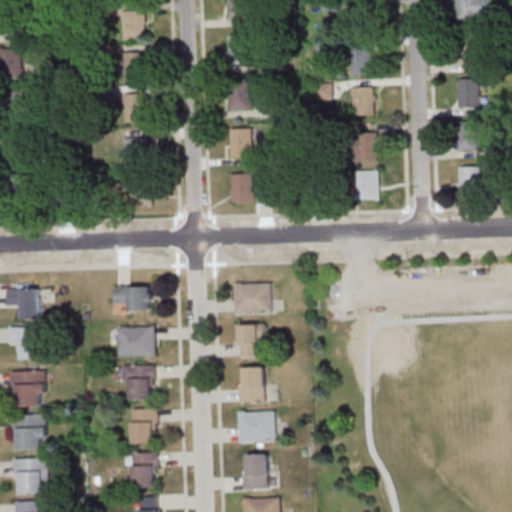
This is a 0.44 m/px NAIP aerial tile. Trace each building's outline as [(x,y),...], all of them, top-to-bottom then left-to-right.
[(249,0),(228,0),(228,18),(249,18),(249,0)] [(488,0),(457,0),(457,21),(488,21),(488,0)] [(349,22),(372,22),(372,4),(349,4),(349,22)] [(0,34),(20,34),(20,6),(0,7),(0,34)] [(120,38),(147,38),(147,10),(120,10),(120,38)] [(252,35),(230,35),(230,63),(252,63),(252,35)] [(460,62),(482,62),(482,35),(460,35),(460,62)] [(374,45),(353,45),(353,74),(374,74),(374,45)] [(24,76),(24,48),(2,48),(2,76),(24,76)] [(123,80),(146,80),(146,52),(123,52),(123,80)] [(481,78),(459,78),(459,106),(481,106),(481,78)] [(230,109),(253,109),(253,81),(230,81),(230,109)] [(320,98),(333,98),(332,83),(319,83),(320,98)] [(376,86),(354,86),(354,114),(376,114),(376,86)] [(26,91),(5,91),(5,122),(26,122),(26,91)] [(125,93),(125,121),(147,121),(147,93),(125,93)] [(460,120),(460,149),(483,149),(483,120),(460,120)] [(254,127),(232,127),(232,156),(254,156),(254,127)] [(378,160),(378,131),(356,131),(356,160),(378,160)] [(4,163),(24,163),(24,137),(4,137),(4,163)] [(150,168),(150,138),(128,138),(128,168),(150,168)] [(482,166),(463,166),(463,188),(482,188),(482,166)] [(358,169),(358,199),(381,199),(381,169),(358,169)] [(255,173),(232,173),(232,201),(255,201),(255,173)] [(131,206),(154,206),(154,176),(131,176),(131,206)] [(29,177),(7,177),(7,201),(29,201),(29,177)] [(276,311),(276,282),(237,282),(237,311),(276,311)] [(155,285),(117,285),(117,301),(127,301),(127,309),(155,309),(155,285)] [(21,318),(41,318),(41,287),(10,287),(10,306),(21,306),(21,318)] [(266,356),(266,324),(241,324),(241,356),(266,356)] [(11,348),(21,348),(21,358),(44,358),(44,326),(11,326),(11,348)] [(121,326),(121,355),(159,355),(159,326),(121,326)] [(157,399),(157,365),(128,365),(128,399),(157,399)] [(266,367),(243,367),(243,401),(266,401),(266,367)] [(49,405),(49,370),(13,370),(13,405),(49,405)] [(134,409),(134,442),(160,442),(160,409),(134,409)] [(279,440),(279,411),(241,411),(241,440),(279,440)] [(16,414),(16,449),(49,449),(49,414),(16,414)] [(161,487),(161,452),(136,452),(135,487),(161,487)] [(271,454),(246,454),(246,487),(271,487),(271,454)] [(51,493),(51,457),(16,457),(17,493),(51,493)] [(245,511),(283,511),(283,496),(245,497),(245,511)] [(136,509),(135,511),(161,511),(161,497),(142,497),(142,509),(136,509)] [(19,500),(19,511),(52,511),(53,500),(19,500)]
